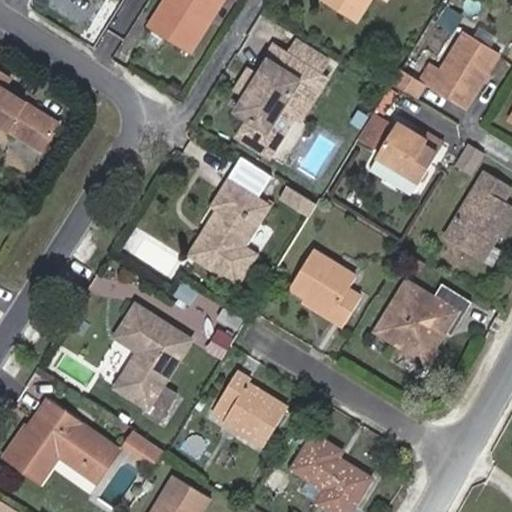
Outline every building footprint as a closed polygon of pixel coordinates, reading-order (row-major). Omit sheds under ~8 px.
[(166,0),(150,25),(193,52),(226,0),(166,0)] [(380,0),(387,3),(388,0),(317,0),(316,4),(358,23),(368,0),(380,0)] [(445,5),(435,23),(452,32),(462,14),(445,5)] [(470,106),(501,55),(463,33),(431,85),(470,106)] [(277,47),(259,76),(249,70),(238,89),(247,95),(237,112),(249,120),(238,138),(271,158),(297,119),(303,121),(330,79),(277,47)] [(394,83),(420,100),(429,84),(403,69),(394,83)] [(43,152),(60,126),(26,106),(28,102),(0,84),(0,125),(10,131),(43,152)] [(382,153),(399,127),(375,113),(359,140),(382,153)] [(420,185),(440,152),(427,146),(430,141),(401,124),(399,127),(382,153),(370,170),(412,195),(418,184),(420,185)] [(470,144),(457,165),(472,175),(485,153),(470,144)] [(511,186),(487,171),(446,239),(480,260),(497,234),(502,237),(511,220),(511,205),(506,202),(511,191),(511,186)] [(195,261),(239,288),(259,254),(248,247),(274,205),(230,178),(212,208),(223,215),(195,261)] [(308,215),(315,200),(283,185),(276,200),(308,215)] [(502,237),(497,234),(480,260),(494,269),(511,242),(502,237)] [(316,249),(291,290),(335,316),(332,321),(344,328),(363,295),(351,288),(359,275),(316,249)] [(376,332),(428,363),(448,330),(458,312),(438,299),(408,280),(376,332)] [(458,312),(448,330),(453,334),(472,304),(445,287),(438,299),(458,312)] [(117,388),(150,408),(148,412),(161,421),(177,395),(164,386),(193,340),(137,305),(116,337),(139,352),(117,388)] [(240,369),(212,414),(225,422),(224,424),(265,449),(291,406),(251,382),(254,377),(240,369)] [(5,456),(43,483),(61,458),(99,483),(122,449),(49,399),(30,427),(27,425),(5,456)] [(134,433),(124,447),(139,457),(149,443),(134,433)] [(316,433),(293,469),(326,489),(319,503),(332,511),(352,511),(375,477),(340,458),(344,451),(316,433)] [(149,443),(139,457),(154,468),(164,454),(149,443)] [(204,511),(213,498),(175,475),(151,511),(204,511)] [(18,511),(0,500),(0,511),(18,511)]
